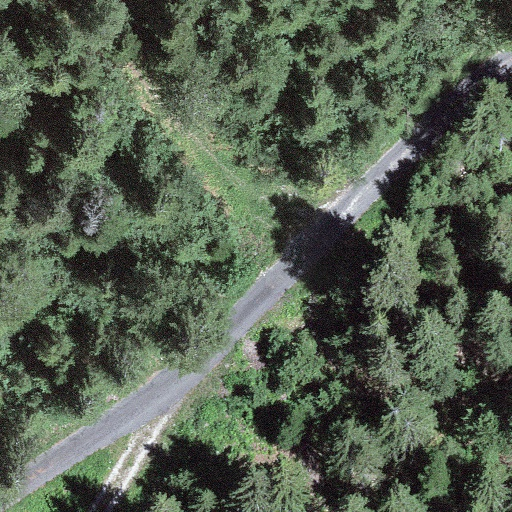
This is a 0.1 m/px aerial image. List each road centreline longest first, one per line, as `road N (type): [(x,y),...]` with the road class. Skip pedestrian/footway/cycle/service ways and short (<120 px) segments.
road 1 (track): [(511,60),(199,359),(0,497)]
road 2 (track): [(199,359),(95,511)]
